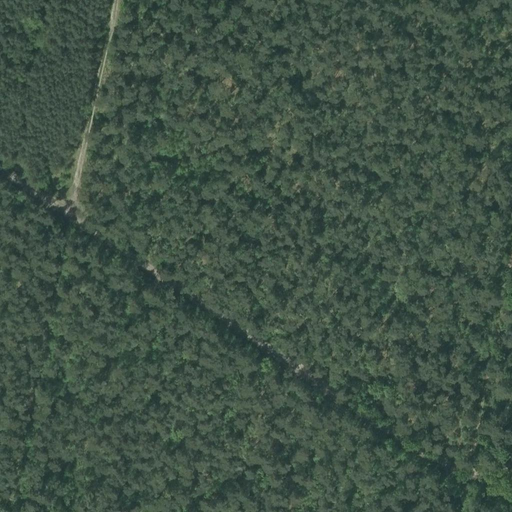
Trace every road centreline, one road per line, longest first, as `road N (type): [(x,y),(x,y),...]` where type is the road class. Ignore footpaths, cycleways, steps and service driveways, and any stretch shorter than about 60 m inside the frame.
road 1 (track): [(470,475),(0,171)]
road 2 (track): [(511,256),(470,475)]
road 3 (track): [(62,213),(114,0)]
